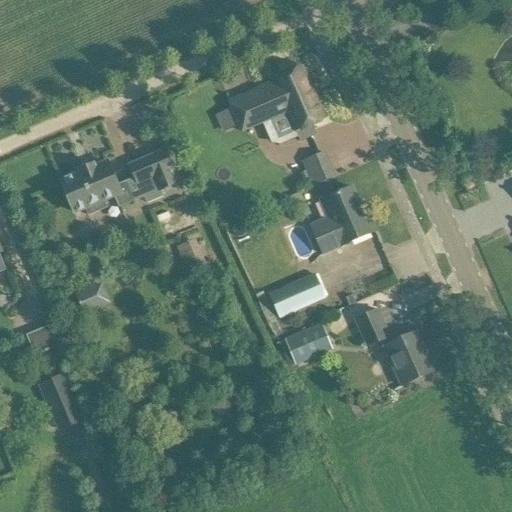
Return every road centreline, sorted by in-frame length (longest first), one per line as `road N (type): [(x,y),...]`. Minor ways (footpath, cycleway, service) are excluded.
road 1 (tertiary): [(511,376),(347,0)]
road 2 (residential): [(347,0),(0,148)]
